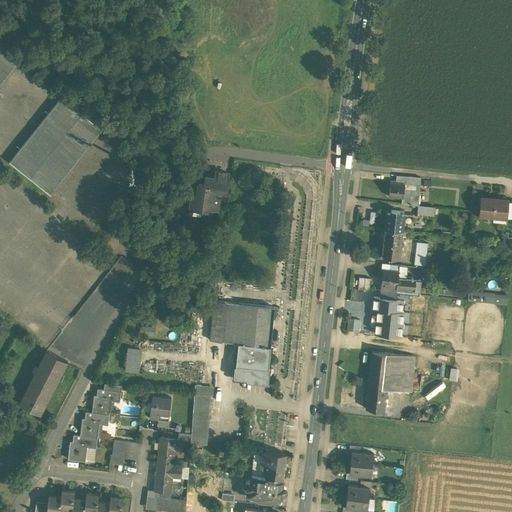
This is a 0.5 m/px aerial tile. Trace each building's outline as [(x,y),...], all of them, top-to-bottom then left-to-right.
[(0,84),(17,63),(18,63),(19,62),(0,47),(0,84)] [(61,97),(10,161),(9,160),(9,161),(50,195),(51,194),(51,193),(101,130),(102,130),(103,129),(61,96),(60,97),(61,97)] [(214,177),(205,176),(204,184),(203,197),(201,207),(202,207),(217,209),(218,198),(213,198),(214,190),(227,192),(229,173),(215,171),(214,177)] [(408,176),(396,175),(395,182),(404,183),(407,184),(408,176)] [(403,189),(420,190),(420,177),(408,176),(407,184),(404,183),(403,189)] [(395,182),(390,182),(388,196),(402,197),(402,198),(403,189),(404,183),(395,182)] [(420,190),(403,189),(402,198),(402,197),(401,203),(418,205),(420,190)] [(197,196),(191,195),(189,214),(201,215),(202,207),(201,207),(203,197),(197,196)] [(504,199),(481,197),(479,214),(502,217),(504,199)] [(434,206),(418,205),(417,212),(433,214),(434,206)] [(400,210),(391,209),(391,212),(386,211),(384,228),(385,228),(401,230),(402,230),(403,213),(399,213),(400,210)] [(401,230),(385,228),(383,242),(400,244),(401,230)] [(400,244),(383,242),(382,256),(387,256),(387,259),(391,259),(391,257),(398,258),(400,244)] [(423,243),(416,242),(414,263),(425,264),(426,258),(425,258),(422,258),(422,255),(423,243)] [(407,265),(381,262),(381,268),(406,271),(407,265)] [(406,271),(381,268),(379,276),(382,277),(381,291),(396,293),(396,288),(419,290),(420,279),(418,279),(417,278),(414,277),(413,278),(412,278),(412,277),(411,277),(411,278),(410,278),(410,277),(406,277),(405,278),(406,271)] [(396,300),(396,293),(381,291),(380,297),(374,296),(373,308),(377,309),(402,311),(403,301),(396,300)] [(508,295),(468,291),(467,300),(485,302),(507,304),(508,295)] [(226,301),(214,300),(210,340),(222,341),(226,301)] [(274,306),(226,301),(222,341),(238,342),(270,346),(274,306)] [(372,316),(371,320),(402,324),(403,312),(402,311),(377,309),(377,316),(372,316)] [(437,323),(437,311),(429,311),(429,323),(437,323)] [(401,336),(402,324),(371,320),(371,325),(376,326),(375,333),(401,336)] [(140,334),(154,335),(155,326),(141,325),(140,334)] [(270,346),(238,342),(235,365),(251,367),(268,368),(270,346)] [(140,349),(128,348),(125,369),(138,371),(140,349)] [(46,350),(37,366),(35,364),(32,370),(35,371),(19,402),(40,413),(67,361),(46,350)] [(413,355),(371,351),(368,385),(386,387),(409,390),(413,355)] [(251,367),(235,365),(234,376),(266,379),(268,368),(251,367)] [(195,383),(194,394),(212,396),(214,396),(215,385),(195,383)] [(386,387),(368,385),(365,408),(384,410),(386,387)] [(103,388),(97,388),(96,397),(93,397),(91,412),(109,414),(110,400),(119,401),(120,391),(115,390),(103,388)] [(152,395),(153,389),(147,388),(145,401),(150,401),(151,395),(152,395)] [(194,394),(191,442),(209,443),(212,396),(194,394)] [(152,395),(151,395),(150,401),(149,418),(167,420),(170,397),(152,395)] [(91,412),(85,411),(84,421),(81,420),(79,435),(97,437),(98,423),(107,424),(109,414),(91,412)] [(97,437),(79,435),(73,434),(72,443),(69,443),(67,458),(85,460),(87,446),(96,447),(97,437)] [(178,438),(160,436),(157,463),(173,465),(175,449),(183,450),(185,439),(178,438)] [(286,453),(262,450),(260,462),(284,465),(286,453)] [(359,452),(351,451),(350,462),(372,464),(373,453),(359,452)] [(284,465),(260,462),(259,469),(265,470),(265,475),(282,477),(284,465)] [(372,464),(350,462),(349,473),(357,474),(370,475),(372,464)] [(173,465),(157,463),(154,490),(157,490),(170,491),(172,476),(180,477),(182,466),(173,465)] [(265,475),(251,473),(251,480),(248,480),(246,482),(245,485),(247,487),(250,488),(249,496),(280,499),(280,493),(283,493),(285,491),(286,488),(284,485),(281,485),(282,477),(265,475)] [(369,487),(347,485),(346,496),(368,498),(369,487)] [(74,491),(61,489),(60,495),(61,495),(59,510),(60,510),(71,511),(73,497),(74,491)] [(98,494),(86,492),(85,498),(83,511),(95,511),(97,500),(98,500),(98,494)] [(60,495),(48,494),(47,502),(46,511),(59,511),(60,510),(59,510),(61,495),(60,495)] [(120,511),(122,497),(110,495),(109,501),(110,501),(108,511),(120,511)] [(368,498),(346,496),(345,506),(354,507),(367,509),(368,498)] [(73,497),(71,511),(70,511),(83,511),(85,498),(73,497)] [(98,500),(97,500),(95,511),(108,511),(110,501),(109,501),(98,500)]
